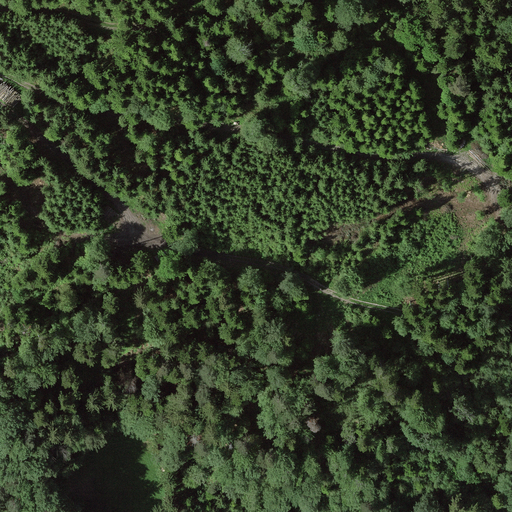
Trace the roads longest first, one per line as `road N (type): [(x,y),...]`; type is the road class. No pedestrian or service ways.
road 1 (track): [(0,100),(162,238),(426,317),(450,312),(489,270),(503,237),(498,192),(452,161),(372,157),(236,127)]
road 2 (track): [(236,127),(127,111),(0,71)]
road 3 (track): [(0,8),(101,27),(153,23),(196,0)]
road 4 (track): [(236,127),(203,141),(119,202)]
